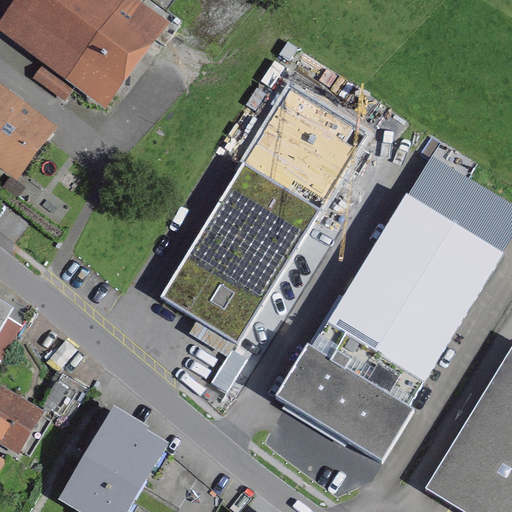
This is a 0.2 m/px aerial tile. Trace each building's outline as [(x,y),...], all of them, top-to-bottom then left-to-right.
[(171,22),(141,0),(0,0),(0,9),(6,14),(0,21),(0,29),(107,108),(171,22)] [(74,89),(41,66),(33,78),(65,101),(74,89)] [(0,103),(0,152),(21,168),(45,137),(0,103)] [(323,208),(243,160),(159,298),(197,320),(189,333),(227,356),(235,343),(240,346),(323,208)] [(503,255),(407,197),(313,350),(308,347),(276,399),(382,464),(415,412),(409,409),(503,255)] [(0,360),(1,361),(22,326),(8,317),(14,307),(0,298),(0,360)] [(460,511),(511,511),(511,348),(424,490),(460,511)] [(89,390),(64,374),(44,407),(69,422),(89,390)] [(0,444),(19,455),(21,451),(30,456),(52,421),(43,415),(45,411),(1,385),(0,386),(0,444)] [(143,432),(103,408),(79,449),(92,457),(67,499),(88,511),(135,511),(125,505),(138,484),(180,509),(177,511),(215,511),(220,504),(193,488),(196,483),(154,458),(160,449),(140,437),(143,432)]
